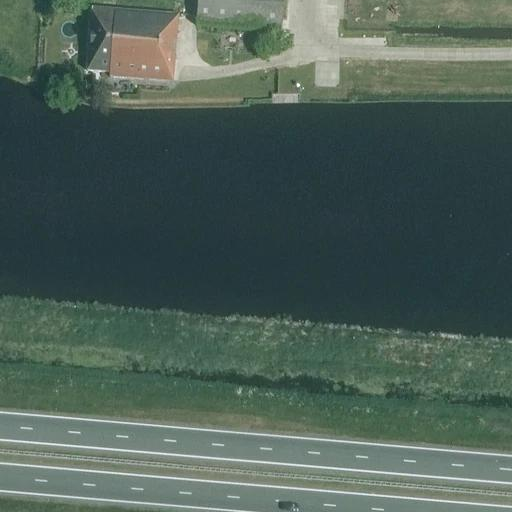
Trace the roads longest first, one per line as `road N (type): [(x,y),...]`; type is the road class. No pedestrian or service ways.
road 1 (trunk): [(511,470),(0,427)]
road 2 (trunk): [(0,478),(391,511)]
road 3 (unclassified): [(328,51),(511,54)]
